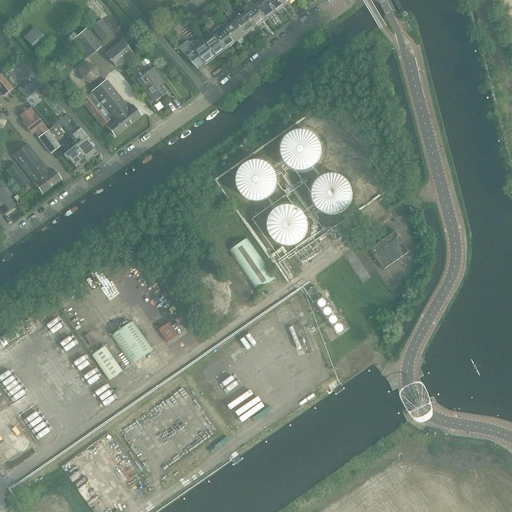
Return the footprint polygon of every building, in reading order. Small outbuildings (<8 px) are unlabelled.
[(187,5),(183,0),(175,0),(182,9),(187,5)] [(245,14),(256,28),(266,20),(250,0),(246,0),(253,8),(245,14)] [(276,13),(266,0),(263,0),(258,4),(254,0),(250,0),(266,20),(276,13)] [(266,0),(276,13),(286,5),(281,0),(266,0)] [(215,4),(211,7),(215,13),(220,10),(215,4)] [(256,28),(245,14),(238,19),(231,9),(228,11),(246,35),(256,28)] [(225,29),(236,43),(246,35),(228,11),(225,13),(233,23),(225,29)] [(184,12),(174,20),(168,24),(172,29),(178,25),(188,17),(184,12)] [(100,22),(92,29),(103,41),(111,34),(100,22)] [(208,26),(215,36),(226,50),(236,43),(225,29),(223,25),(216,31),(211,24),(208,26)] [(205,44),(216,58),(226,50),(215,36),(208,26),(206,28),(213,38),(205,44)] [(33,48),(45,37),(35,27),(23,38),(33,48)] [(86,29),(73,40),(88,58),(101,47),(86,29)] [(133,53),(122,40),(105,54),(116,67),(133,53)] [(216,58),(205,44),(203,40),(201,41),(199,41),(197,42),(194,43),(193,44),(191,46),(188,41),(179,48),(198,69),(205,64),(205,65),(216,58)] [(62,63),(56,68),(60,73),(66,68),(62,63)] [(153,68),(137,79),(153,102),(166,93),(159,83),(161,81),(153,68)] [(12,88),(0,74),(0,92),(3,96),(12,88)] [(83,103),(81,104),(83,106),(84,104),(88,109),(103,127),(106,125),(107,127),(115,136),(140,116),(130,103),(127,106),(107,81),(92,92),(89,95),(88,96),(81,101),(83,103)] [(44,90),(40,86),(36,90),(40,94),(44,90)] [(30,109),(19,118),(33,136),(35,134),(38,138),(48,131),(44,126),(30,109)] [(57,124),(48,131),(55,141),(64,134),(57,124)] [(75,146),(87,162),(97,154),(89,144),(91,143),(80,129),(72,135),(76,140),(77,140),(78,141),(80,140),(81,141),(75,146)] [(50,154),(56,150),(60,147),(56,142),(55,141),(48,131),(38,138),(50,154)] [(320,155),(320,151),(320,147),(319,144),(317,141),(315,138),(312,135),(308,133),(305,132),(301,132),(297,132),(294,133),(290,135),(287,138),(285,141),(283,144),(282,147),(282,151),(282,155),(283,159),(285,162),(287,165),(290,167),(294,169),(297,170),(301,170),(305,170),(308,169),(312,167),(315,165),(317,162),(319,159),(320,155)] [(13,156),(33,181),(42,194),(60,180),(53,170),(49,173),(27,144),(13,156)] [(75,146),(63,155),(67,161),(69,160),(76,170),(87,162),(75,146)] [(277,184),(278,180),(277,176),(276,172),(274,169),(272,165),(269,163),(265,161),(261,160),(257,159),(253,160),(249,161),(246,163),(243,165),(240,169),(238,172),(237,176),(237,180),(237,184),(238,188),(240,191),(243,195),(246,197),(249,199),(253,200),(257,201),(261,200),(265,199),(269,197),(272,195),(274,191),(276,188),(277,184)] [(14,164),(6,170),(22,190),(30,184),(14,164)] [(353,199),(353,195),(353,191),(351,187),(349,183),(347,180),(343,177),(340,175),(336,174),(332,174),(327,174),(323,175),(320,177),(316,180),(314,183),(312,187),(311,191),(310,195),(311,199),(312,203),(314,207),(316,210),(320,213),(323,215),(327,216),(332,216),(336,216),(340,215),(343,213),(347,210),(349,207),(351,203),(353,199)] [(14,206),(8,198),(12,195),(6,187),(2,181),(0,182),(0,210),(3,214),(14,206)] [(307,230),(307,226),(307,222),(305,218),(303,215),(301,211),(298,209),(294,207),(290,206),(286,205),(282,206),(278,207),(275,209),(271,212),(269,215),(267,218),(266,222),(265,226),(266,230),(267,234),(269,238),(271,241),(275,244),(278,245),(282,247),(286,247),(290,247),(294,245),(298,244),(301,241),(304,238),(305,234),(307,230)] [(369,249),(373,255),(373,256),(374,256),(376,260),(377,261),(384,270),(409,252),(395,232),(369,249)] [(247,239),(229,252),(257,292),(275,279),(247,239)] [(315,287),(307,292),(311,297),(319,292),(315,287)] [(133,322),(112,337),(132,366),(153,351),(133,322)] [(169,323),(159,330),(168,343),(178,336),(169,323)] [(0,338),(0,341),(4,347),(21,336),(15,328),(0,338)] [(105,347),(92,356),(109,381),(122,372),(105,347)]
